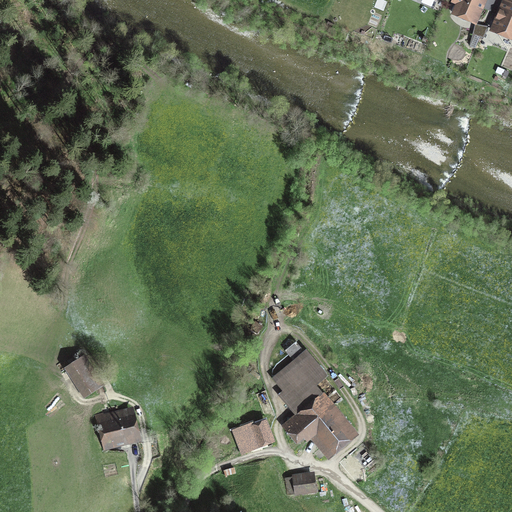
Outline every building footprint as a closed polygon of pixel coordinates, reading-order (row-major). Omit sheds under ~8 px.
[(474,21),(477,14),(481,11),(483,8),(484,4),(483,0),(456,0),(456,1),(460,3),(456,13),(474,21)] [(511,37),(511,3),(506,1),(493,29),(511,37)] [(488,27),(476,26),(470,46),(475,48),(480,37),(483,38),(488,27)] [(319,397),(323,394),(314,385),(324,376),(295,342),(284,351),(296,365),(277,382),(286,392),(283,394),(299,414),(284,426),(294,438),(303,434),(308,440),(316,434),(330,450),(350,434),(319,397)] [(97,386),(80,358),(68,365),(85,393),(97,386)] [(266,390),(256,394),(263,413),(273,409),(266,390)] [(104,444),(136,436),(129,409),(104,415),(103,413),(97,414),(104,444)] [(271,442),(263,422),(254,426),(252,422),(233,430),(243,453),(271,442)] [(316,491),(314,477),(285,480),(287,494),(316,491)]
